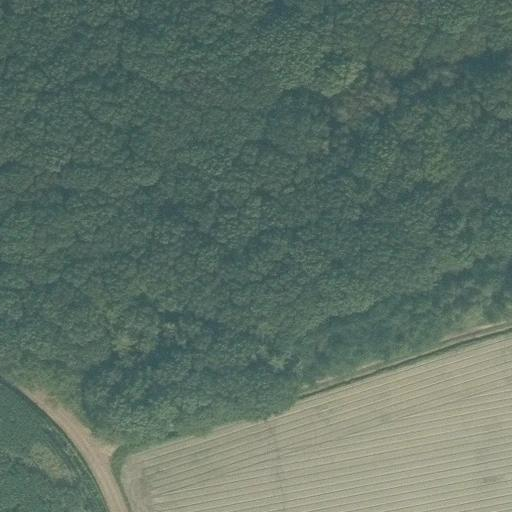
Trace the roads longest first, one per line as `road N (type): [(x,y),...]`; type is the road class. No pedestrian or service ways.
road 1 (track): [(511,323),(96,448)]
road 2 (track): [(0,362),(96,448)]
